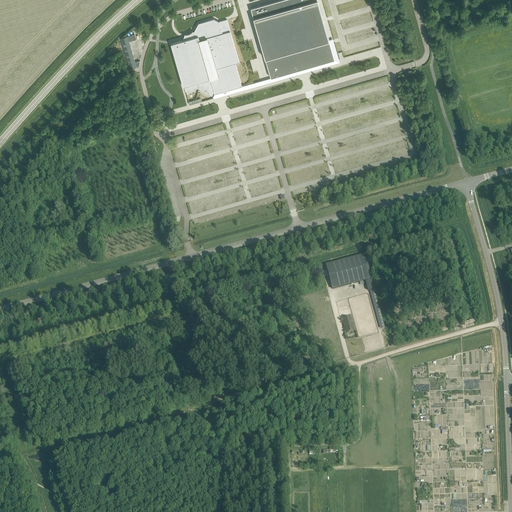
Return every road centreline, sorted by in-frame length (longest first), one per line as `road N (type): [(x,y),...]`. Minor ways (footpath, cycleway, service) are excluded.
road 1 (unclassified): [(0,308),(465,181)]
road 2 (unknown): [(284,446),(355,441),(359,363),(502,325)]
road 3 (unclassified): [(505,378),(498,302),(465,181)]
road 4 (secondary): [(0,142),(137,0)]
road 5 (unknown): [(230,0),(174,16),(148,46),(140,75),(155,122)]
road 6 (unclassified): [(511,511),(505,378)]
